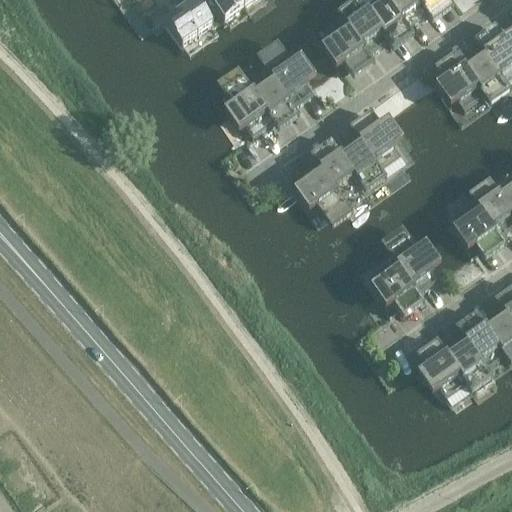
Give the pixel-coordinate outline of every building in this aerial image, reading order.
[(243,13),(234,0),(203,0),(223,28),(243,13)] [(234,0),(243,13),(262,0),(234,0)] [(407,34),(383,0),(381,0),(364,12),(363,13),(387,48),(386,49),(392,57),(414,41),(408,33),(407,34)] [(383,0),(407,34),(408,33),(425,21),(427,20),(412,0),(383,0)] [(412,0),(427,20),(425,21),(431,29),(453,14),(443,0),(412,0)] [(364,12),(358,4),(336,19),(342,28),(343,27),(368,62),(369,61),(386,49),(387,48),(363,13),(364,12)] [(195,6),(165,27),(164,28),(181,53),(212,31),(195,6)] [(368,62),(343,27),(342,28),(322,41),(326,46),(318,52),(333,74),(341,68),(353,84),(374,69),(369,61),(368,62)] [(472,47),(478,55),(479,54),(504,89),(505,88),(511,83),(511,43),(506,48),(494,31),(472,47)] [(292,70),(277,49),(255,64),(267,81),(268,80),(292,115),(293,114),(313,100),(307,92),(315,86),(300,64),(292,70)] [(504,89),(479,54),(478,55),(461,67),(460,68),(484,103),(483,103),(489,112),(511,96),(505,88),(504,89)] [(433,74),(439,82),(445,91),(437,96),(452,118),(460,112),(463,117),(483,103),(484,103),(460,68),(461,67),(455,59),(433,74)] [(249,93),(237,76),(216,92),(231,113),(223,119),(238,141),(246,135),(252,143),(271,129),(273,129),(248,94),(249,93)] [(292,115),(268,80),(267,81),(249,93),(248,94),(273,129),(271,129),(277,137),(299,122),(293,114),(292,115)] [(348,134),(354,142),(355,141),(380,176),(381,176),(400,162),(397,157),(405,151),(390,129),(381,135),(370,119),(348,134)] [(355,141),(354,142),(336,155),(335,155),(360,190),(359,191),(365,199),(386,184),(381,176),(380,176),(355,141)] [(309,162),(315,170),(316,169),(340,204),(341,203),(359,191),(360,190),(335,155),(336,155),(331,146),(309,162)] [(340,204),(316,169),(315,170),(295,184),(301,192),(293,198),(308,219),(316,214),(331,235),(353,220),(341,203),(340,204)] [(511,182),(495,194),(494,195),(511,220),(511,182)] [(495,194),(489,186),(468,201),(473,209),(474,209),(499,244),(500,243),(511,234),(511,220),(494,195),(495,194)] [(499,244),(474,209),(473,209),(454,223),(457,228),(449,234),(464,256),(473,250),(484,266),(506,251),(500,243),(499,244)] [(417,257),(402,235),(380,250),(392,267),(393,266),(417,301),(418,300),(438,287),(432,278),(440,273),(425,251),(417,257)] [(417,301),(393,266),(392,267),(372,281),(375,286),(367,292),(383,313),(391,308),(402,324),(424,309),(418,300),(417,301)] [(511,293),(493,306),(499,315),(500,314),(511,330),(511,293)] [(511,330),(500,314),(499,315),(481,327),(480,328),(505,362),(504,363),(510,371),(511,369),(511,330)] [(454,334),(460,342),(461,341),(485,376),(486,376),(504,363),(505,362),(480,328),(481,327),(476,319),(454,334)] [(461,341),(460,342),(442,355),(441,355),(466,390),(465,391),(470,399),(492,384),(486,376),(485,376),(461,341)] [(415,362),(419,369),(426,378),(418,384),(433,406),(441,400),(445,405),(465,391),(466,390),(441,355),(442,355),(436,346),(415,362)]
